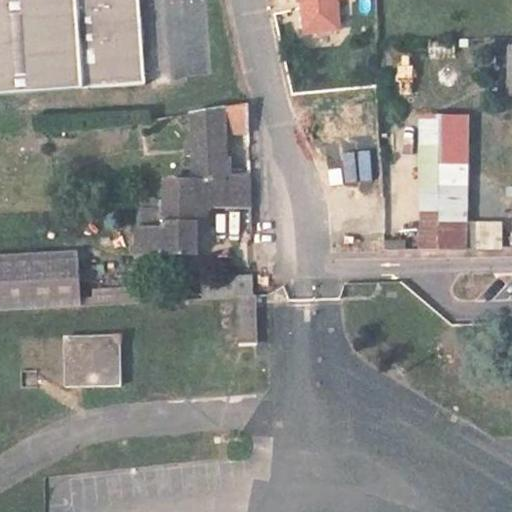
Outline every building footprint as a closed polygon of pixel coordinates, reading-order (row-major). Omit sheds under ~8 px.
[(141,0),(0,0),(0,100),(149,92),(141,0)] [(321,49),(318,17),(334,15),(331,0),(277,0),(280,21),(283,21),(287,53),(321,49)] [(227,186),(227,180),(226,139),(249,138),(247,108),(241,110),(192,118),(194,187),(227,186)] [(418,248),(467,249),(468,115),(419,114),(418,248)] [(162,188),(163,211),(166,260),(196,259),(195,221),(252,220),(250,178),(227,180),(227,186),(194,187),(162,188)] [(166,260),(163,211),(134,213),(136,261),(166,260)] [(502,250),(502,222),(473,222),(473,250),(502,250)] [(0,257),(0,307),(77,304),(74,254),(0,257)] [(208,302),(233,301),(255,300),(254,280),(213,282),(207,290),(208,302)] [(255,300),(233,301),(234,350),(256,349),(255,300)] [(118,335),(63,337),(64,390),(119,389),(118,335)]
